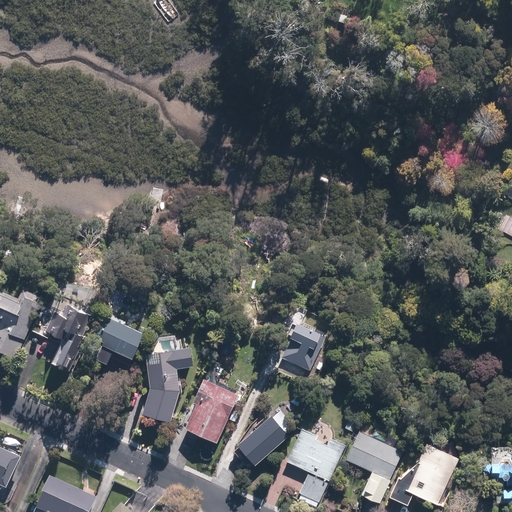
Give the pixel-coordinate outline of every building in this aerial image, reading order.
[(0,352),(17,360),(41,306),(23,298),(19,306),(0,297),(0,352)] [(71,305),(66,318),(59,315),(50,335),(63,341),(68,331),(83,338),(93,315),(71,305)] [(146,337),(108,318),(91,353),(99,357),(96,362),(108,367),(114,354),(133,363),(146,337)] [(147,356),(152,390),(144,416),(170,425),(181,393),(178,371),(193,369),(190,350),(147,356)] [(239,398),(205,382),(194,405),(197,407),(186,430),(217,445),(239,398)] [(240,456),(244,453),(256,467),(289,437),(287,434),(291,422),(280,410),(257,430),(255,427),(232,446),(240,456)] [(331,481),(346,446),(332,440),(329,447),(316,441),(318,437),(302,430),(288,462),(331,481)] [(403,453),(360,433),(347,461),(373,472),(362,496),(380,505),(403,453)] [(397,478),(388,498),(409,507),(414,496),(439,507),(460,460),(427,445),(422,457),(397,478)] [(21,458),(0,448),(0,486),(7,490),(21,458)] [(492,462),(483,462),(483,478),(492,478),(492,481),(505,482),(505,487),(511,486),(511,464),(510,462),(502,462),(499,466),(494,466),(492,461),(492,462)] [(329,484),(309,475),(300,494),(320,504),(329,484)] [(88,511),(96,496),(51,476),(34,511),(88,511)]
